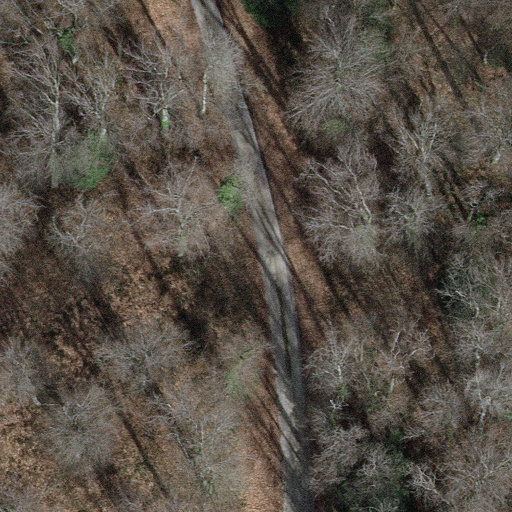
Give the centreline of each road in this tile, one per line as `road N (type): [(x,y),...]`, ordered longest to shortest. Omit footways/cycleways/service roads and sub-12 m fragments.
road 1 (track): [(277,511),(182,0)]
road 2 (motorway): [(284,511),(270,0)]
road 3 (motorway): [(65,0),(76,511)]
